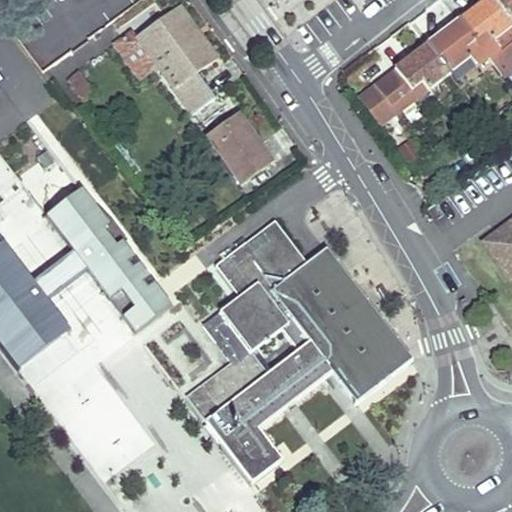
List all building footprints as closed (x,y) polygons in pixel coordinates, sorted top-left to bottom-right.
[(511,46),(511,26),(492,0),(487,0),(459,22),(475,43),(487,59),(498,52),(500,55),(511,46)] [(511,0),(492,0),(511,26),(511,0)] [(138,40),(192,116),(215,100),(197,73),(216,60),(180,10),(138,40)] [(426,46),(449,76),(470,60),(464,52),(475,43),(459,22),(426,46)] [(427,93),(449,76),(426,46),(394,71),(410,93),(421,84),(427,93)] [(77,72),(65,81),(83,105),(95,96),(77,72)] [(209,139),(241,184),(270,164),(238,118),(209,139)] [(0,356),(13,374),(69,333),(46,301),(86,272),(134,335),(170,308),(121,243),(125,240),(112,222),(108,225),(82,191),(47,219),(73,254),(33,284),(0,240),(0,356)] [(511,224),(496,236),(508,252),(499,259),(511,277),(511,224)] [(355,405),(408,365),(323,253),(304,268),(272,225),(215,268),(240,301),(204,328),(202,330),(231,367),(200,390),(218,415),(232,433),(218,444),(251,486),(271,469),(262,457),(270,452),(254,432),(288,406),(331,374),(355,405)] [(508,252),(496,236),(487,243),(499,259),(508,252)] [(232,433),(218,415),(204,426),(218,444),(232,433)] [(278,463),(270,452),(262,457),(271,469),(278,463)]
